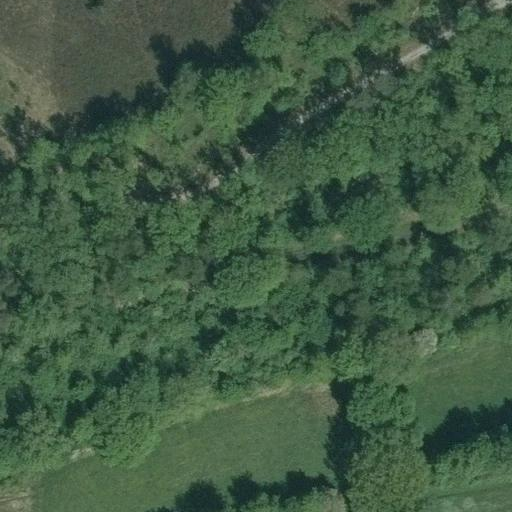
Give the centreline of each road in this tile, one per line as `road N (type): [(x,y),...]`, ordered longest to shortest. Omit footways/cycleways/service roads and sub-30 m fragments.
road 1 (track): [(169,211),(262,261),(511,211)]
road 2 (track): [(0,220),(58,203),(169,211)]
